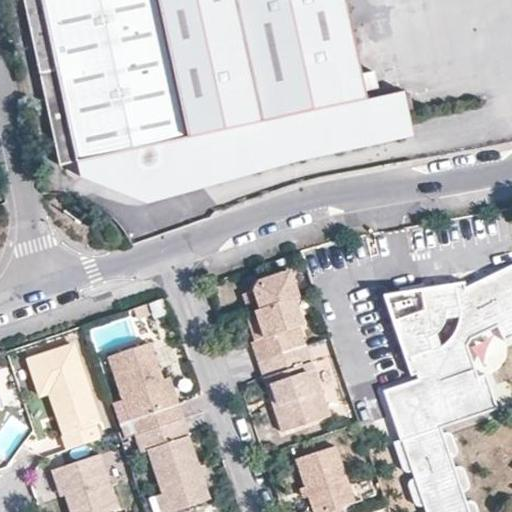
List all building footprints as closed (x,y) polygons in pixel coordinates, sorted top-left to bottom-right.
[(74,161),(239,126),(249,171),(254,170),(426,135),(417,91),(366,101),(344,0),(23,0),(57,164),(74,161)] [(145,205),(220,181),(249,171),(239,126),(74,161),(78,177),(145,205)] [(252,340),(260,361),(307,346),(301,327),(304,326),(296,299),(299,297),(291,271),(259,282),(255,288),(261,307),(257,309),(266,336),(252,340)] [(501,342),(511,336),(511,277),(510,278),(507,273),(462,294),(462,290),(420,298),(426,319),(420,323),(404,300),(385,304),(412,378),(416,377),(419,385),(410,388),(411,393),(405,396),(403,391),(386,397),(402,442),(396,445),(406,472),(412,472),(417,482),(412,488),(418,505),(425,505),(427,511),(478,511),(476,504),(468,503),(463,492),(469,485),(463,472),(455,470),(450,458),(456,452),(451,438),(442,436),(440,431),(433,433),(432,428),(491,406),(482,380),(476,382),(463,348),(457,345),(461,339),(467,342),(494,329),(501,342)] [(420,298),(404,300),(420,323),(426,319),(420,298)] [(463,348),(467,342),(461,339),(457,345),(463,348)] [(139,434),(186,418),(181,403),(175,406),(166,379),(153,342),(112,357),(139,434)] [(307,346),(260,361),(265,378),(270,377),(277,399),(272,401),(283,432),(331,416),(307,346)] [(71,450),(102,439),(98,425),(101,424),(75,347),(30,362),(43,398),(57,393),(63,391),(71,414),(68,424),(71,434),(67,436),(71,450)] [(265,378),(272,401),(277,399),(270,377),(265,378)] [(172,378),(166,379),(175,406),(181,403),(172,378)] [(57,393),(68,424),(71,414),(63,391),(57,393)] [(494,411),(491,406),(432,428),(433,433),(440,431),(465,421),(494,411)] [(213,497),(186,418),(139,434),(145,452),(152,450),(167,492),(174,511),(213,497)] [(340,511),(339,508),(356,503),(336,445),(299,458),(308,487),(312,498),(316,511),(340,511)] [(112,511),(113,511),(121,508),(102,456),(60,470),(69,496),(73,511),(112,511)] [(64,497),(69,496),(60,470),(55,472),(64,497)] [(306,499),(312,498),(308,487),(302,489),(306,499)] [(173,511),(174,511),(167,492),(160,495),(165,511),(173,511)]
